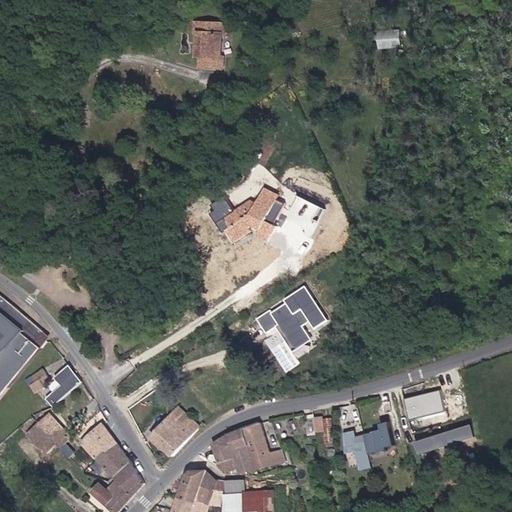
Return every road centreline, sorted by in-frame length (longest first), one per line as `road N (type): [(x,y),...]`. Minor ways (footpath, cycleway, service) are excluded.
road 1 (unclassified): [(163,483),(233,418),(403,380),(511,343)]
road 2 (unclassified): [(163,483),(70,342),(0,278)]
road 3 (unknown): [(115,407),(197,358),(242,347)]
